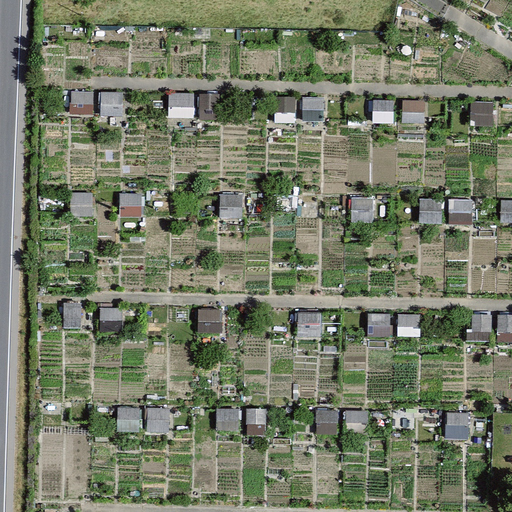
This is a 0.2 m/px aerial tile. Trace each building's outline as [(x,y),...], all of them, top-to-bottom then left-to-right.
[(74,93),(74,116),(95,116),(95,94),(74,93)] [(173,94),(173,116),(198,117),(199,94),(173,94)] [(106,95),(106,117),(129,117),(129,96),(106,95)] [(202,97),(203,117),(223,117),(223,97),(202,97)] [(278,98),(279,116),(299,115),(298,98),(278,98)] [(306,101),(306,124),(329,124),(329,100),(306,101)] [(377,102),(376,125),(399,126),(400,103),(377,102)] [(474,104),(473,127),(500,128),(501,105),(474,104)] [(408,105),(408,125),(428,124),(428,105),(408,105)] [(75,196),(75,216),(97,216),(97,196),(75,196)] [(124,197),(125,219),(145,219),(145,196),(124,197)] [(223,198),(224,224),(246,223),(246,197),(223,198)] [(355,199),(355,224),(375,225),(375,199),(355,199)] [(424,201),(424,226),(447,226),(447,201),(424,201)] [(454,201),(453,227),(476,228),(477,202),(454,201)] [(68,305),(68,331),(85,331),(85,305),(68,305)] [(104,311),(104,334),(125,334),(125,311),(104,311)] [(202,312),(203,336),(222,336),(221,312),(202,312)] [(301,314),(300,338),(325,338),(325,314),(301,314)] [(404,316),(403,338),(423,339),(424,317),(404,316)] [(373,317),(372,339),(394,340),(395,318),(373,317)] [(476,318),(476,337),(495,337),(495,318),(476,318)] [(511,318),(502,319),(503,336),(511,335),(511,318)] [(122,410),(121,434),(143,435),(144,411),(122,410)] [(218,411),(218,432),(244,432),(244,410),(218,411)] [(151,411),(151,433),(170,433),(171,412),(151,411)] [(319,411),(321,438),(340,437),(338,411),(319,411)] [(250,412),(251,433),(272,433),(271,412),(250,412)] [(350,413),(349,435),(371,436),(371,414),(350,413)] [(451,415),(450,439),(472,440),(474,417),(451,415)]
